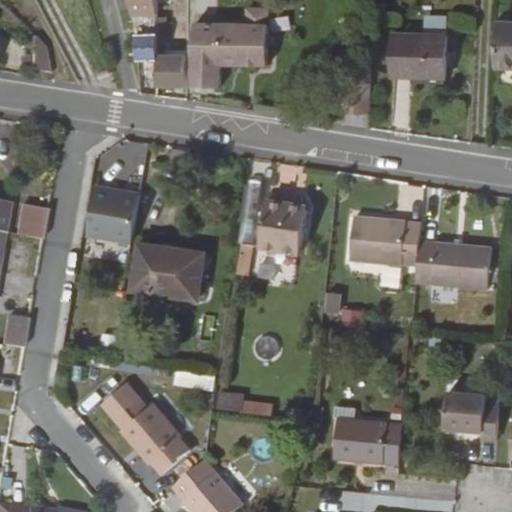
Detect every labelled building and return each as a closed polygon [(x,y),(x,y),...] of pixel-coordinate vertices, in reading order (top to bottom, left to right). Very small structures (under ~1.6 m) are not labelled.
[(219,25),(218,65),(257,65),(255,16),(246,15),(246,25),(219,25)] [(255,16),(257,65),(273,64),(272,16),(255,16)] [(132,33),(136,60),(156,61),(156,60),(155,17),(141,18),(142,33),(132,33)] [(511,23),(495,23),(494,68),(511,68),(511,23)] [(194,24),(196,91),(218,92),(218,65),(219,25),(194,24)] [(29,35),(32,64),(33,71),(44,73),(43,48),(29,35)] [(391,37),(391,82),(442,84),(444,39),(391,37)] [(190,88),(190,62),(156,60),(156,61),(157,85),(190,88)] [(331,64),(330,111),(339,112),(340,64),(331,64)] [(340,64),(339,112),(367,112),(368,65),(340,64)] [(82,236),(128,246),(139,194),(93,184),(82,236)] [(17,199),(13,229),(37,233),(43,203),(17,199)] [(266,204),(260,248),(306,253),(311,208),(266,204)] [(353,218),(350,260),(416,266),(418,241),(420,223),(406,222),(406,229),(379,227),(380,220),(353,218)] [(380,220),(379,227),(406,229),(406,222),(380,220)] [(140,240),(134,288),(199,298),(205,251),(140,240)] [(416,266),(415,284),(487,289),(491,247),(418,241),(416,266)] [(323,312),(339,313),(340,294),(325,293),(323,312)] [(7,301),(3,330),(19,332),(25,303),(7,301)] [(172,387),(212,390),(213,375),(174,372),(172,387)] [(150,398),(136,412),(125,401),(133,393),(118,376),(94,398),(148,461),(151,459),(160,470),(187,446),(177,435),(180,432),(150,398)] [(448,393),(444,429),(482,431),(482,439),(496,440),(499,403),(489,404),(485,401),(485,396),(448,393)] [(241,395),(239,412),(270,415),(272,398),(241,395)] [(338,420),(334,458),(400,464),(403,424),(338,420)] [(169,484),(192,511),(226,511),(239,501),(212,469),(216,465),(205,453),(169,484)] [(265,460),(264,476),(290,478),(292,462),(265,460)] [(0,502),(0,511),(24,511),(25,507),(0,502)]
